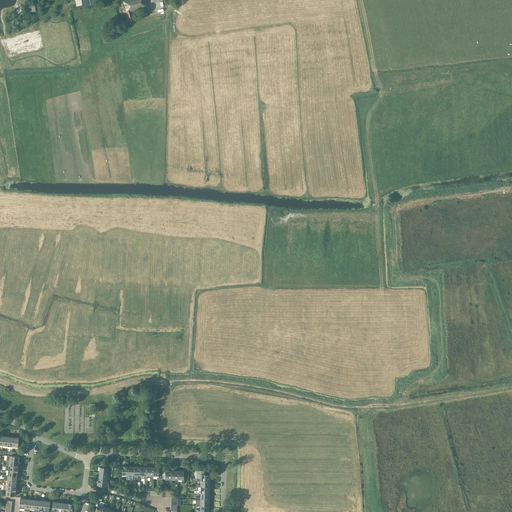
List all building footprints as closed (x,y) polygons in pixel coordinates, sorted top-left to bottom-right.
[(125,0),(123,1),(128,20),(134,18),(133,12),(148,7),(146,0),(125,0)] [(86,405),(85,415),(95,416),(96,406),(86,405)] [(153,472),(153,476),(159,476),(159,475),(162,475),(162,472),(159,472),(159,468),(153,467),(153,472)] [(201,481),(210,481),(210,474),(206,474),(206,471),(201,470),(201,479),(197,478),(192,478),(192,481),(196,481),(201,481)] [(95,511),(101,511),(102,511),(104,507),(103,507),(99,505),(101,502),(99,501),(97,505),(98,505),(96,508),(95,511)] [(101,511),(108,511),(110,509),(109,509),(105,508),(107,504),(105,503),(103,507),(104,507),(102,511),(101,511)]
